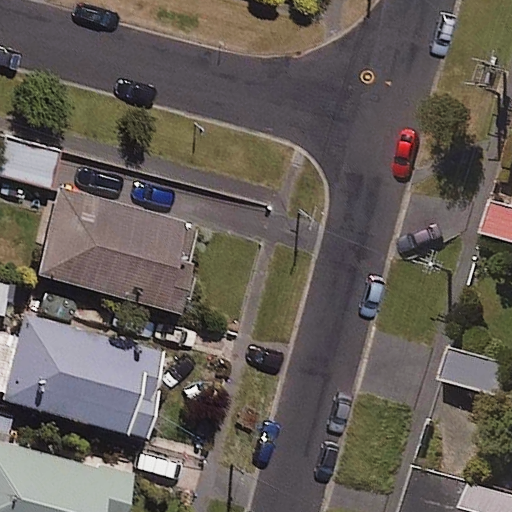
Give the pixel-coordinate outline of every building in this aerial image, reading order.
[(189,216),(50,178),(28,259),(166,297),(189,216)] [(511,204),(494,198),(485,228),(511,237),(511,204)] [(156,344),(15,303),(0,353),(0,384),(132,423),(156,344)] [(511,368),(511,361),(453,344),(444,377),(504,395),(511,368)] [(106,511),(119,465),(0,433),(0,511),(106,511)] [(511,511),(511,488),(417,464),(404,511),(511,511)]
